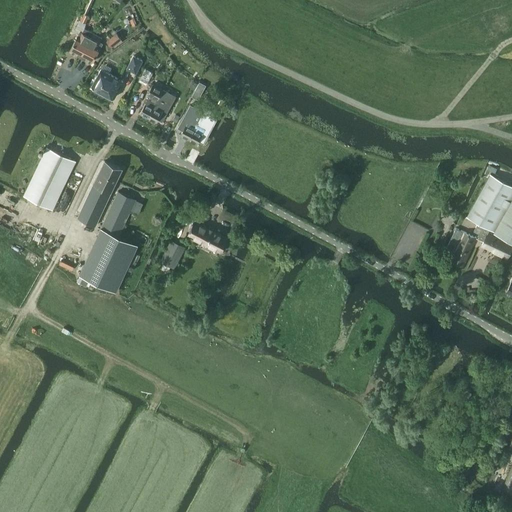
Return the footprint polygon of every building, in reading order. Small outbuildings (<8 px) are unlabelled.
[(88,0),(83,11),(84,12),(87,13),(93,0),(88,0)] [(80,19),(86,22),(89,14),(87,13),(84,12),(80,19)] [(80,20),(75,28),(82,31),(86,23),(80,20)] [(70,50),(81,56),(94,32),(85,27),(80,36),(78,35),(70,50)] [(94,32),(81,56),(93,62),(101,47),(104,43),(101,41),(103,36),(94,32)] [(122,40),(117,33),(107,40),(112,47),(122,40)] [(143,60),(134,55),(127,68),(136,72),(143,60)] [(146,68),(139,81),(146,85),(153,72),(146,68)] [(123,81),(101,69),(92,85),(114,97),(123,81)] [(194,80),(190,87),(195,89),(198,83),(194,80)] [(151,95),(149,99),(148,99),(146,103),(141,112),(149,116),(158,99),(163,89),(153,84),(148,94),(151,95)] [(158,99),(149,116),(157,120),(158,118),(163,120),(176,96),(163,89),(158,99)] [(196,89),(192,95),(198,98),(202,92),(196,89)] [(191,104),(179,126),(183,129),(181,134),(189,138),(198,121),(199,121),(204,111),(203,111),(191,104)] [(198,121),(189,138),(197,142),(202,132),(206,125),(198,121)] [(47,147),(24,196),(53,209),(75,162),(76,161),(47,147)] [(78,217),(95,225),(122,169),(105,160),(78,217)] [(511,183),(490,171),(467,214),(511,238),(511,183)] [(118,191),(117,195),(101,227),(119,235),(126,220),(136,199),(118,191)] [(195,222),(189,234),(221,250),(227,238),(195,222)] [(477,225),(474,232),(480,234),(479,235),(480,236),(479,239),(484,241),(488,234),(489,231),(482,228),(477,225)] [(101,227),(80,274),(115,290),(138,244),(119,235),(101,227)] [(454,250),(449,260),(463,266),(477,237),(456,227),(447,247),(454,250)] [(484,241),(482,245),(506,257),(507,257),(511,247),(511,245),(488,234),(484,241)] [(162,261),(174,267),(184,246),(172,240),(162,261)] [(511,439),(508,449),(511,451),(511,466),(503,488),(511,491),(511,439)]
